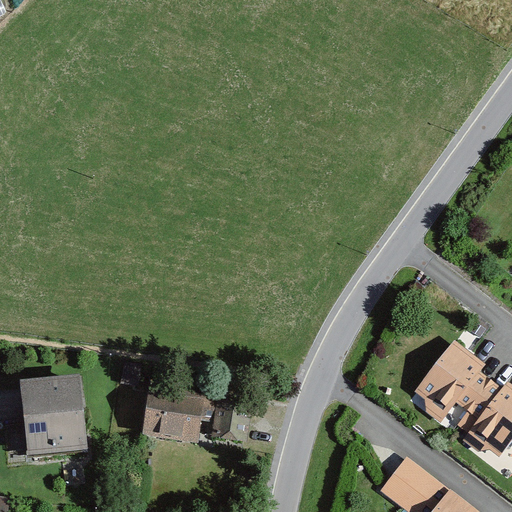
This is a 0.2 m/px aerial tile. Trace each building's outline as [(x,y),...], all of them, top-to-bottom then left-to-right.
[(486,371),(454,347),(408,408),(439,431),(459,404),(469,412),(489,386),(480,380),(486,371)] [(502,396),(489,386),(469,412),(479,420),(464,439),(503,468),(511,455),(511,393),(506,390),(502,396)] [(75,388),(17,394),(25,467),(83,461),(75,388)] [(205,401),(151,391),(144,431),(198,441),(205,401)] [(250,406),(219,401),(213,435),(245,440),(250,406)] [(438,511),(449,497),(404,464),(377,500),(392,511),(438,511)] [(468,511),(449,497),(438,511),(468,511)] [(8,511),(9,505),(0,503),(0,511),(8,511)]
